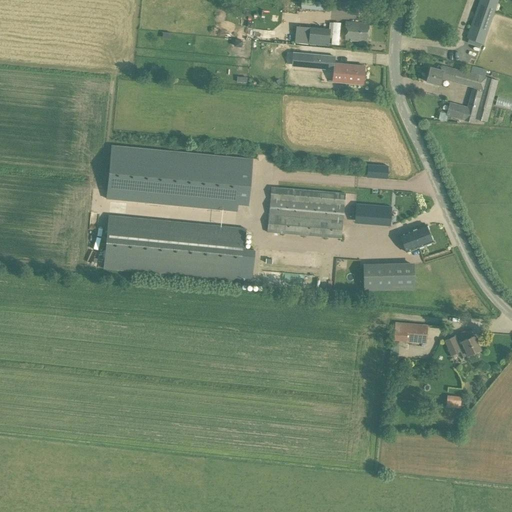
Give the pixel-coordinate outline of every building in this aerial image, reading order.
[(478,0),(465,39),(468,40),(466,44),(479,48),(480,44),(482,45),(498,0),(478,0)] [(325,3),(320,2),(302,1),(301,3),(301,6),(302,9),(325,10),(325,6),(325,3)] [(346,22),(344,41),(357,42),(357,46),(367,46),(369,24),(346,22)] [(329,47),(330,30),(310,28),(296,27),(295,43),(308,45),(329,47)] [(318,55),(317,67),(333,69),(332,82),(363,85),(365,66),(334,63),(334,56),(334,57),(319,56),(319,55),(318,55)] [(430,67),(426,82),(439,85),(441,78),(472,86),(466,108),(449,104),(447,113),(446,116),(448,117),(475,124),(476,118),(487,121),(498,79),(488,77),(489,71),(478,68),(476,74),(442,64),(440,69),(430,67)] [(447,121),(448,117),(446,116),(447,113),(440,111),(438,119),(447,121)] [(248,202),(252,160),(169,152),(112,147),(108,183),(108,188),(107,199),(237,211),(238,202),(248,202)] [(367,164),(366,177),(387,178),(388,165),(367,164)] [(271,187),(267,232),(341,238),(345,193),(271,187)] [(355,204),(354,220),(380,222),(382,207),(355,204)] [(108,215),(103,269),(240,282),(245,228),(108,215)] [(425,224),(398,234),(406,252),(432,242),(425,224)] [(413,266),(364,267),(364,291),(414,290),(413,266)] [(395,322),(393,341),(426,344),(427,325),(395,322)] [(454,336),(444,340),(451,356),(460,351),(463,357),(468,355),(468,356),(480,350),(474,336),(462,341),(462,343),(458,345),(454,336)] [(447,397),(446,409),(459,410),(460,398),(447,397)]
